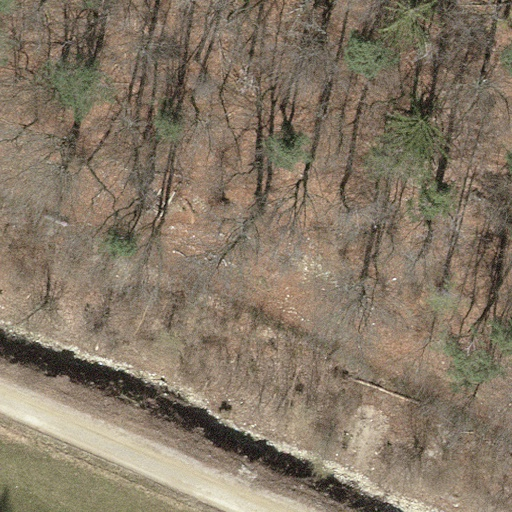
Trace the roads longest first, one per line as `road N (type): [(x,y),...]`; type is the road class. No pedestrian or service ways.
road 1 (track): [(511,417),(357,331),(0,188)]
road 2 (track): [(268,511),(0,396)]
